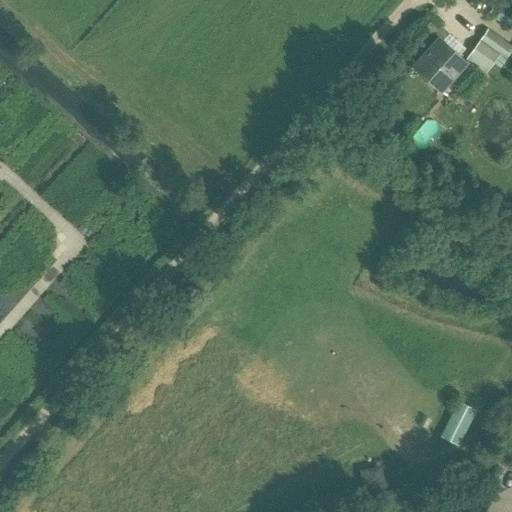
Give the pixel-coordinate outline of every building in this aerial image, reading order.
[(511,6),(498,0),(496,0),(488,16),(511,27),(511,6)] [(481,42),(500,55),(506,59),(511,50),(511,44),(490,28),(479,41),(481,42)] [(440,38),(413,67),(439,91),(466,62),(440,38)] [(481,42),(467,59),(487,74),(500,55),(481,42)] [(459,403),(441,437),(459,447),(478,412),(459,403)] [(383,467),(361,472),(365,493),(387,487),(383,467)]
